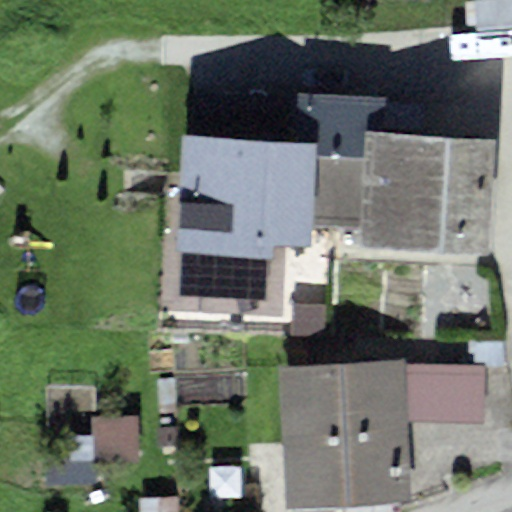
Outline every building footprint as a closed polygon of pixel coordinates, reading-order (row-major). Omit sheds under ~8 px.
[(384,97),(297,93),(296,100),(295,141),(315,142),(315,156),(368,158),(370,132),(383,132),(384,97)] [(191,135),(295,141),(296,100),(193,94),(191,135)] [(424,255),(432,135),(383,132),(370,132),(368,158),(362,251),(424,255)] [(191,135),(184,135),(177,240),(177,252),(226,255),(264,257),(271,258),(271,245),(309,248),(315,156),(315,142),(295,141),(191,135)] [(494,139),(432,135),(424,255),(487,259),(494,139)] [(264,257),(226,255),(224,295),(261,298),(264,257)] [(276,369),(281,440),(407,431),(402,360),(276,369)] [(411,364),(411,423),(485,423),(485,364),(411,364)] [(411,500),(407,431),(281,440),(286,509),(411,500)]
